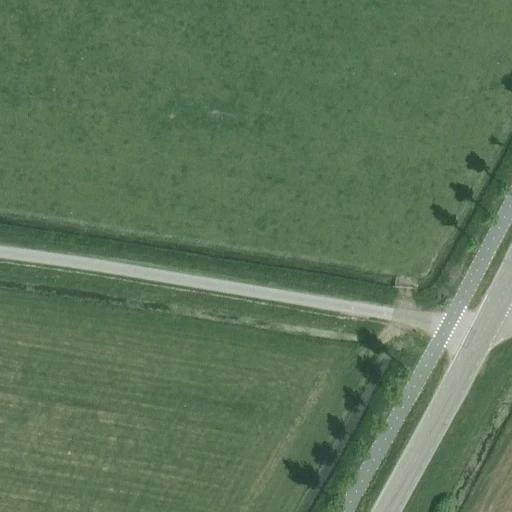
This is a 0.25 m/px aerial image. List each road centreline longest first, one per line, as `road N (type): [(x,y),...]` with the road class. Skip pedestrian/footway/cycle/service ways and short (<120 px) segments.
road 1 (unclassified): [(445,324),(0,253)]
road 2 (tertiary): [(387,511),(478,340)]
